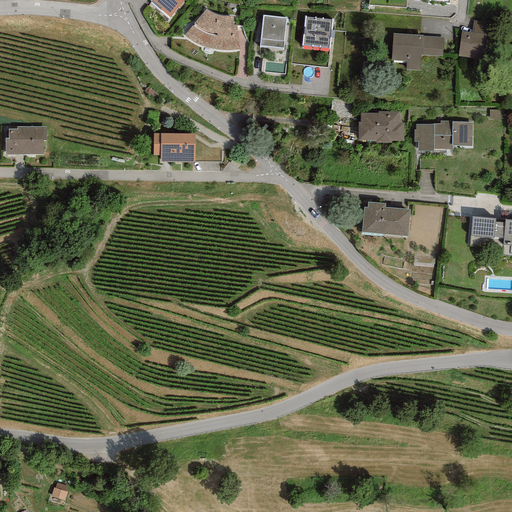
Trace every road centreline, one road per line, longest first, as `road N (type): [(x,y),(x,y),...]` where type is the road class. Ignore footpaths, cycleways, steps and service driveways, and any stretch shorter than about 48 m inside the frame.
road 1 (residential): [(511,362),(390,369),(282,411),(123,442),(0,433)]
road 2 (residential): [(0,175),(291,185)]
road 3 (residential): [(291,185),(360,265),(458,314),(511,328)]
road 4 (residential): [(120,15),(160,73),(291,185)]
road 5 (residential): [(120,15),(0,9)]
